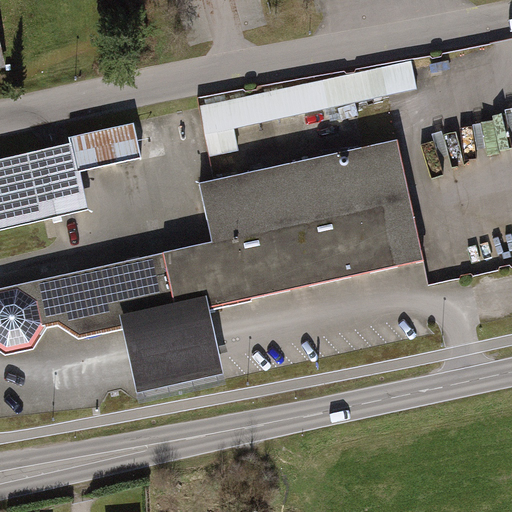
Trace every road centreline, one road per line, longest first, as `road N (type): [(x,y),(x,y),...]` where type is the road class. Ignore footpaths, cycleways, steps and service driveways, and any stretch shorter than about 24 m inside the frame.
road 1 (secondary): [(511,372),(0,478)]
road 2 (residential): [(511,20),(0,123)]
